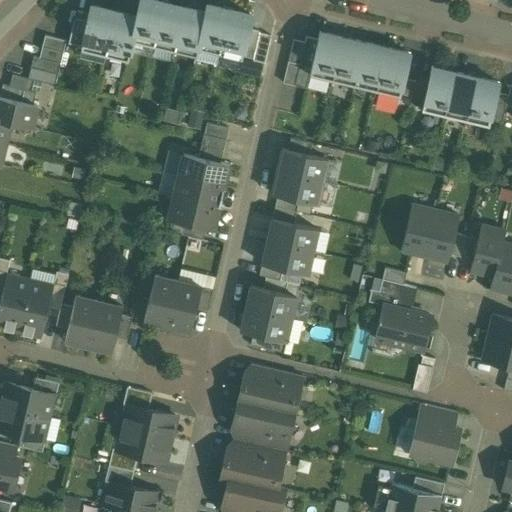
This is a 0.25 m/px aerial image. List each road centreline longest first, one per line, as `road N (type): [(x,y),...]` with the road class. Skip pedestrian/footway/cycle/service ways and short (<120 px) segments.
road 1 (residential): [(289,0),(212,353)]
road 2 (residential): [(355,0),(511,37)]
road 3 (residential): [(144,381),(0,348)]
road 4 (residential): [(494,406),(446,397),(463,317)]
